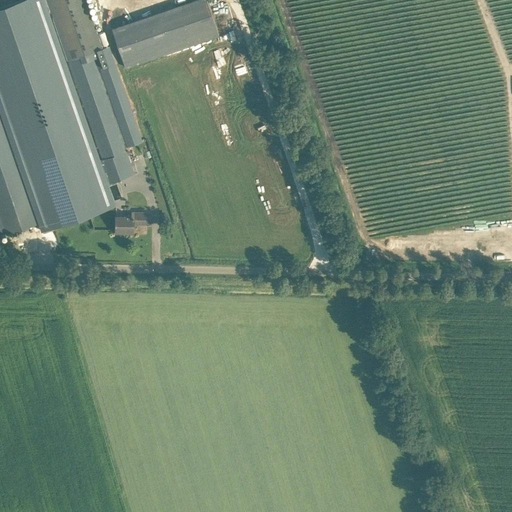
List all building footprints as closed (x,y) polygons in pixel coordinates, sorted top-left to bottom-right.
[(99,160),(44,0),(2,0),(0,1),(0,110),(42,230),(115,205),(108,183),(107,183),(99,160)] [(85,0),(46,0),(100,159),(126,150),(125,149),(127,149),(126,147),(142,141),(108,45),(102,47),(85,0)] [(206,0),(194,0),(179,5),(192,44),(219,34),(206,0)] [(27,192),(0,114),(0,230),(0,231),(6,229),(8,234),(38,223),(27,192)] [(108,183),(134,174),(126,150),(100,159),(99,160),(107,183),(108,183)] [(147,223),(147,213),(147,212),(132,212),(132,217),(116,216),(115,231),(133,232),(133,223),(147,223)]
